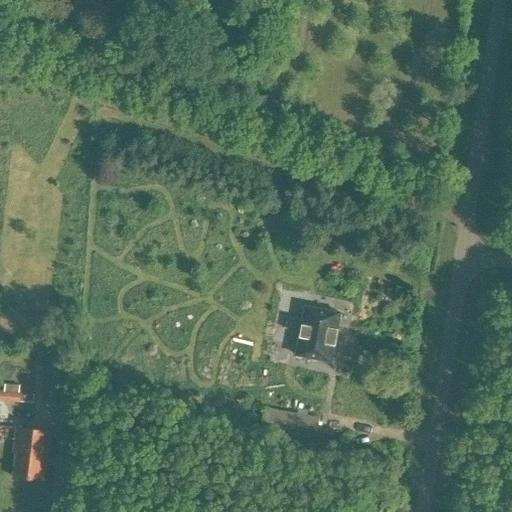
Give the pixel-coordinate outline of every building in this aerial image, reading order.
[(296,356),(331,362),(334,345),(335,345),(338,331),(337,331),(341,314),(305,307),(296,356)] [(71,403),(74,360),(47,358),(44,400),(71,403)] [(34,395),(19,394),(20,386),(5,385),(4,393),(0,392),(0,401),(34,404),(34,395)] [(313,443),(317,419),(263,410),(259,434),(313,443)] [(48,458),(51,434),(17,430),(14,455),(16,455),(13,479),(42,482),(45,458),(48,458)]
